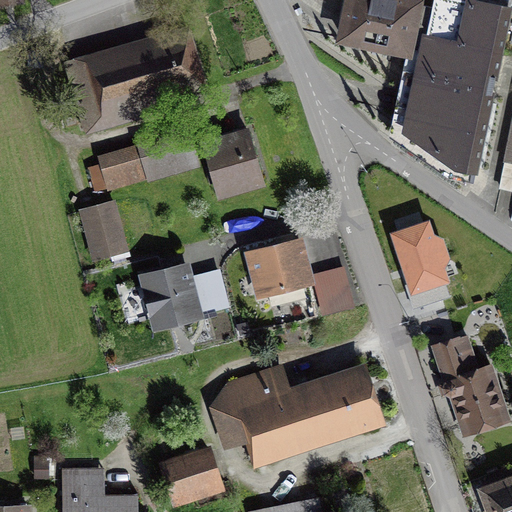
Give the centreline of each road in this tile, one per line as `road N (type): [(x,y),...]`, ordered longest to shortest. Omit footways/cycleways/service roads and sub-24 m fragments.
road 1 (residential): [(316,96),(450,511)]
road 2 (residential): [(511,236),(316,96)]
